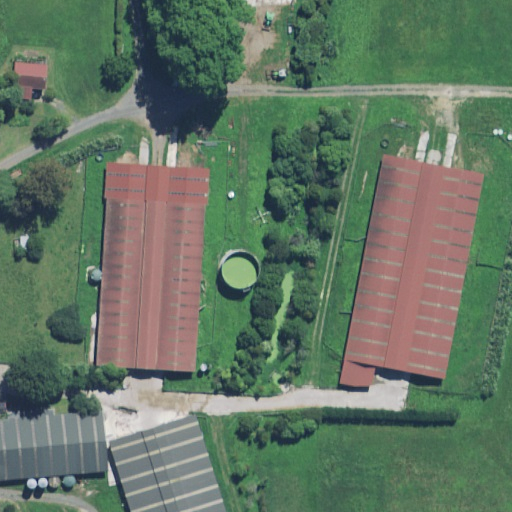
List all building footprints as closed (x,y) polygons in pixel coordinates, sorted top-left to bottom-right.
[(45,67),(14,64),(12,82),(15,82),(13,100),(31,102),(32,90),(43,91),(45,67)] [(375,367),(444,380),(482,177),(381,158),(342,362),(338,384),(371,390),(375,367)] [(203,206),(104,201),(95,367),(193,373),(203,206)] [(33,238),(19,239),(20,251),(33,250),(33,238)] [(0,482),(25,480),(76,475),(105,472),(100,412),(0,421),(0,482)] [(225,511),(196,416),(163,427),(140,434),(109,444),(129,511),(225,511)]
